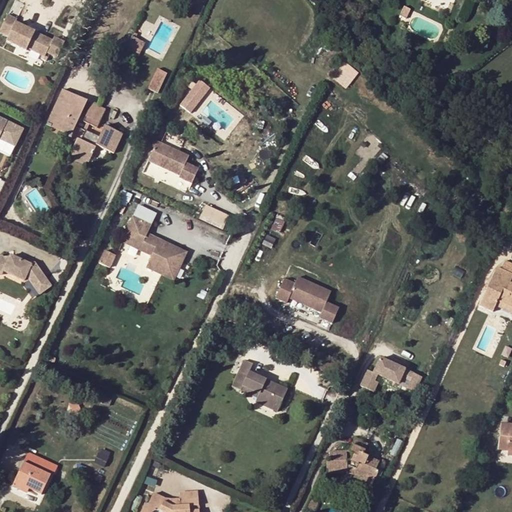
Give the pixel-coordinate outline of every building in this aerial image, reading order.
[(409,9),(402,6),(397,16),(404,19),(409,9)] [(17,22),(7,17),(0,31),(0,35),(8,39),(6,44),(26,53),(27,51),(44,59),(46,55),(49,56),(57,60),(64,45),(54,39),(52,43),(15,25),(17,22)] [(144,44),(132,37),(129,43),(128,45),(127,47),(127,51),(128,53),(131,56),(134,58),(137,60),(144,44)] [(346,88),(359,72),(345,61),(332,77),(346,88)] [(157,70),(148,89),(158,94),(167,75),(157,70)] [(189,113),(209,88),(198,79),(178,105),(189,113)] [(58,97),(59,98),(63,100),(54,121),(64,125),(60,133),(70,138),(87,102),(61,90),(58,97)] [(63,100),(59,98),(46,126),(60,133),(64,125),(54,121),(63,100)] [(89,125),(98,107),(91,104),(83,122),(89,125)] [(105,110),(98,107),(89,125),(96,128),(105,110)] [(23,131),(7,124),(0,138),(0,141),(15,149),(23,131)] [(77,140),(70,154),(89,162),(96,147),(113,155),(122,135),(105,127),(99,139),(85,132),(80,142),(77,140)] [(189,159),(157,144),(147,163),(179,178),(178,180),(192,186),(198,171),(186,165),(189,159)] [(70,154),(68,159),(87,168),(89,162),(70,154)] [(205,205),(201,217),(227,226),(231,214),(205,205)] [(129,248),(151,258),(147,266),(155,270),(153,273),(174,283),(187,255),(147,236),(151,228),(132,219),(122,241),(131,245),(129,248)] [(115,258),(104,253),(98,265),(109,271),(115,258)] [(0,258),(0,277),(2,277),(4,274),(25,283),(26,279),(36,294),(48,285),(35,265),(32,268),(10,258),(3,259),(3,258),(0,258)] [(511,265),(505,262),(501,270),(511,275),(511,265)] [(511,285),(509,284),(511,278),(511,275),(501,270),(496,268),(478,307),(492,314),(495,307),(497,302),(511,308),(511,285)] [(282,279),(274,298),(285,303),(287,298),(320,312),(318,317),(331,323),(337,308),(325,302),(329,291),(296,277),(293,283),(282,279)] [(51,289),(48,285),(36,294),(39,297),(51,289)] [(511,308),(497,302),(495,307),(511,314),(511,308)] [(236,319),(223,312),(220,318),(233,325),(236,319)] [(367,368),(360,384),(370,389),(374,379),(377,373),(398,382),(401,375),(410,379),(407,387),(415,390),(421,375),(380,356),(373,371),(367,368)] [(232,387),(240,391),(242,387),(259,395),(257,399),(255,403),(277,413),(287,390),(249,373),(252,365),(243,361),(232,387)] [(242,387),(240,391),(257,399),(259,395),(242,387)] [(78,406),(71,409),(72,414),(80,411),(78,406)] [(497,450),(507,451),(511,451),(511,424),(500,423),(497,450)] [(355,469),(353,474),(360,477),(362,474),(374,480),(378,471),(375,470),(379,462),(363,455),(367,445),(354,439),(348,453),(352,455),(349,461),(346,462),(346,452),(329,453),(330,462),(326,462),(327,471),(336,471),(336,474),(347,473),(347,471),(347,467),(350,467),(355,469)] [(23,464),(14,483),(29,490),(41,495),(50,476),(23,464)] [(172,467),(163,464),(161,468),(169,472),(172,467)] [(360,477),(353,474),(352,477),(371,486),(374,480),(362,474),(360,477)] [(29,490),(14,483),(12,487),(27,494),(29,490)] [(180,500),(198,499),(197,492),(179,493),(180,500)] [(153,494),(148,505),(156,504),(159,497),(153,494)] [(198,505),(198,499),(180,500),(171,500),(171,506),(163,502),(164,499),(159,497),(156,504),(148,505),(144,505),(140,511),(198,511),(199,510),(190,511),(189,506),(198,505)] [(311,497),(308,503),(316,507),(319,501),(311,497)] [(313,511),(316,507),(308,503),(303,511),(313,511)]
